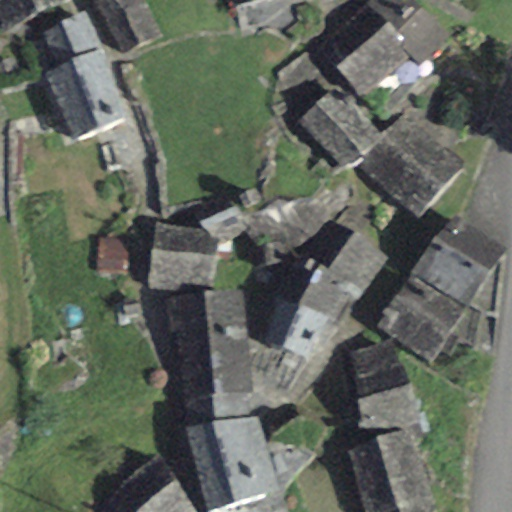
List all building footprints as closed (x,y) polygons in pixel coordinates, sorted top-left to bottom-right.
[(74,2),(72,0),(0,0),(0,20),(7,37),(74,2)] [(158,37),(136,0),(102,0),(92,6),(123,58),(158,37)] [(226,0),(231,17),(303,2),(302,0),(226,0)] [(411,0),(358,0),(310,45),(363,101),(406,61),(421,77),(455,45),(411,0)] [(58,77),(48,82),(75,147),(124,127),(82,27),(44,42),(58,77)] [(461,175),(408,114),(378,140),(334,90),(295,125),(344,180),(368,159),(416,214),(461,175)] [(508,256),(453,219),(376,329),(430,367),(508,256)] [(220,239),(156,232),(150,283),(214,291),(220,239)] [(126,240),(98,239),(97,273),(125,274),(126,240)] [(384,269),(357,252),(331,295),(322,289),(279,362),(309,367),(351,296),(363,304),(384,269)] [(251,297),(167,303),(169,336),(173,336),(179,413),(258,407),(251,297)] [(395,347),(347,360),(366,427),(413,414),(395,347)] [(257,421),(185,440),(203,511),(236,511),(278,501),(257,421)] [(436,511),(412,438),(347,458),(364,511),(436,511)] [(177,511),(147,471),(91,511),(177,511)]
